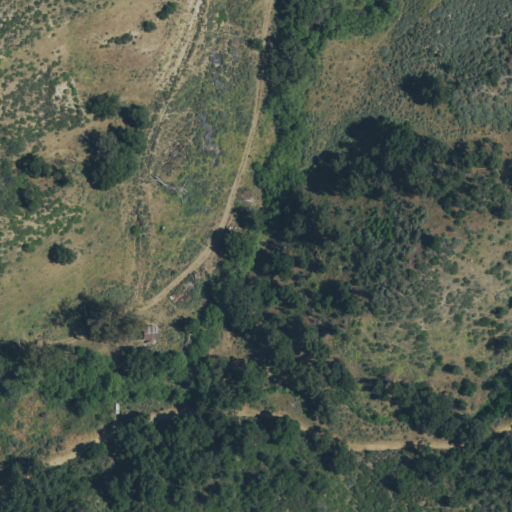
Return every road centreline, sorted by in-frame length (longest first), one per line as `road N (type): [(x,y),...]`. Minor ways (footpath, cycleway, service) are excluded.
road 1 (track): [(511,429),(468,444),(340,446),(287,422),(200,410),(111,434),(0,488)]
road 2 (track): [(0,360),(149,303),(192,271),(219,232),(255,127),(272,0)]
